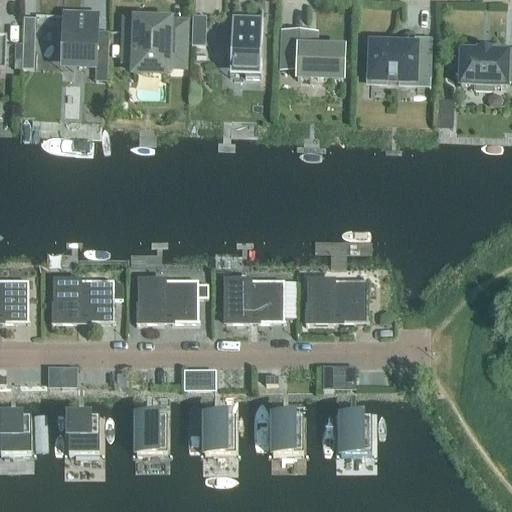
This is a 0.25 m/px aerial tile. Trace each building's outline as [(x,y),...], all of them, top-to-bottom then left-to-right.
[(229,80),(244,81),(260,82),(262,13),(261,13),(261,22),(232,21),(229,80)] [(63,18),(62,73),(95,75),(97,20),(63,18)] [(205,50),(206,20),(192,19),(191,49),(205,50)] [(184,70),(185,26),(125,24),(124,64),(134,65),(133,77),(167,78),(168,70),(184,70)] [(344,52),(314,51),(308,51),(309,37),(283,36),(282,67),(297,67),(297,83),(311,83),(311,88),(328,89),(328,84),(330,84),(342,84),(344,52)] [(414,91),(430,91),(432,42),(414,41),(413,50),(399,50),(399,49),(388,48),(388,50),(371,49),(370,85),(414,87),(414,91)] [(14,63),(22,63),(22,55),(22,47),(15,46),(14,63)] [(506,85),(511,85),(511,53),(509,53),(509,58),(505,58),(490,58),(490,54),(479,53),(478,57),(463,57),(463,56),(461,56),(461,58),(462,58),(461,87),(460,87),(460,89),(462,89),(475,89),(474,94),(491,95),(491,89),(504,90),(506,90),(506,85)] [(22,55),(22,63),(21,72),(34,73),(34,56),(22,55)] [(440,102),(439,113),(454,114),(455,103),(440,102)] [(28,286),(0,285),(0,327),(29,328),(29,326),(28,326),(28,308),(28,286)] [(123,305),(123,288),(113,288),(113,286),(55,286),(55,308),(51,308),(51,330),(53,330),(53,327),(115,328),(115,326),(113,326),(113,305),(123,305)] [(208,304),(208,289),(198,289),(198,286),(140,286),(140,308),(136,308),(136,330),(137,330),(137,327),(199,327),(199,326),(198,326),(198,304),(208,304)] [(284,286),(225,286),(225,327),(285,327),(285,326),(284,326),(284,322),(284,286)] [(284,286),(284,322),(295,322),(295,286),(284,286)] [(367,286),(309,286),(309,308),(305,308),(305,330),(306,330),(306,328),(368,328),(368,326),(367,326),(367,300),(367,289),(367,286)] [(367,289),(367,300),(375,300),(375,289),(367,289)] [(76,370),(60,370),(60,389),(76,389),(76,370)] [(346,374),(333,374),(333,389),(346,389),(346,374)] [(265,380),(265,389),(278,389),(278,381),(265,380)] [(142,389),(142,381),(129,381),(129,389),(142,389)] [(210,389),(210,381),(197,381),(197,389),(210,389)] [(12,423),(0,423),(0,459),(31,459),(31,422),(12,423)] [(80,422),(68,422),(68,459),(99,459),(99,422),(80,422)] [(136,422),(136,459),(167,459),(167,423),(148,423),(136,422)] [(204,423),(204,459),(235,460),(235,423),(216,423),(204,423)] [(272,423),(272,459),(303,460),(303,423),(285,423),(272,423)] [(340,423),(340,460),(371,459),(371,423),(353,423),(340,423)]
